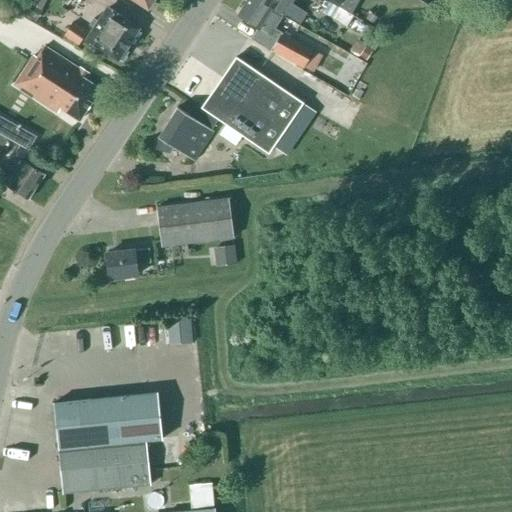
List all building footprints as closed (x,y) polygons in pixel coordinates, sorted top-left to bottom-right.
[(133,0),(147,9),(152,0),(133,0)] [(274,29),(282,16),(257,0),(247,0),(238,15),(258,28),(250,40),(270,52),(271,50),(303,68),(313,51),(274,29)] [(257,0),(282,16),(300,26),(307,14),(291,3),(292,0),(257,0)] [(42,10),(29,3),(22,15),(35,22),(42,10)] [(119,16),(107,9),(98,23),(93,19),(89,26),(94,29),(86,41),(98,49),(117,62),(139,29),(119,16)] [(78,45),(87,32),(72,23),(64,36),(78,45)] [(365,46),(358,58),(366,63),(374,50),(365,46)] [(79,70),(44,47),(37,58),(33,55),(14,85),(57,113),(60,109),(79,121),(99,89),(90,84),(95,76),(87,71),(84,80),(76,77),(79,70)] [(268,154),(303,103),(235,57),(201,107),(200,106),(199,107),(189,116),(177,108),(157,138),(160,140),(157,150),(158,149),(168,151),(171,147),(194,162),(214,132),(211,130),(217,120),(268,154)] [(36,137),(0,116),(0,135),(28,151),(36,137)] [(43,175),(22,161),(14,173),(6,167),(0,175),(0,181),(27,199),(43,175)] [(161,247),(233,238),(228,199),(156,208),(161,247)] [(236,244),(216,246),(218,264),(238,262),(236,244)] [(150,263),(148,249),(133,251),(133,250),(105,254),(109,279),(137,276),(135,265),(150,263)] [(168,317),(169,342),(193,341),(192,316),(168,317)] [(62,493),(150,484),(145,438),(163,436),(159,393),(53,404),(62,493)] [(191,509),(213,507),(211,484),(189,485),(191,509)]
